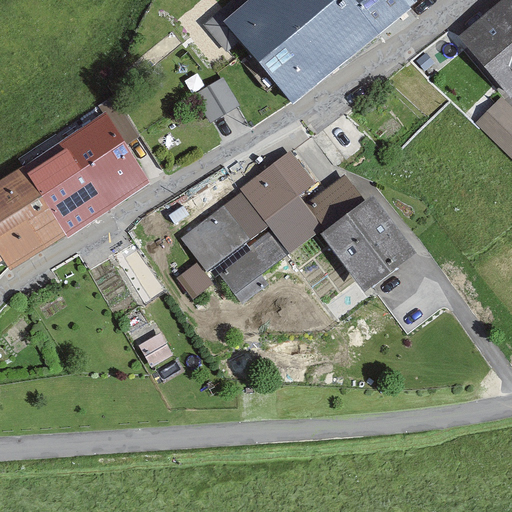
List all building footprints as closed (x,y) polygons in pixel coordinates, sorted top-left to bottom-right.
[(394,34),(367,0),(233,0),(205,24),(230,55),(246,42),(300,107),(394,34)] [(420,12),(416,7),(411,0),(367,0),(394,34),(420,12)] [(511,98),(511,0),(464,39),(511,98)] [(197,96),(214,127),(243,112),(226,80),(197,96)] [(477,126),(511,160),(511,107),(504,100),(477,126)] [(97,223),(155,186),(110,115),(52,153),(97,223)] [(0,199),(39,260),(97,223),(52,153),(0,185),(0,199)] [(295,154),(184,239),(210,274),(219,267),(240,296),(369,202),(346,170),(321,188),(295,154)] [(19,272),(39,260),(0,199),(0,268),(7,263),(19,272)] [(330,238),(374,296),(425,257),(381,199),(330,238)] [(153,372),(177,357),(163,335),(139,350),(153,372)]
